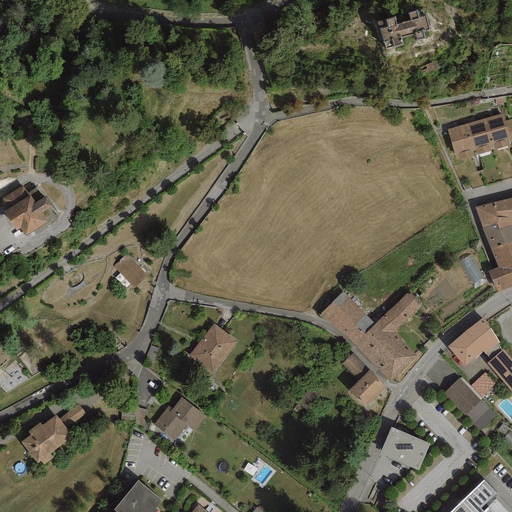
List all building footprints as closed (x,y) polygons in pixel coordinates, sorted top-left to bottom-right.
[(395,17),(377,22),(379,29),(383,43),(384,43),(386,49),(393,47),(403,44),(401,37),(415,33),(417,40),(425,38),(423,32),(430,30),(426,16),(419,18),(417,10),(408,13),(410,20),(397,25),(395,17)] [(503,113),(485,119),(492,145),(493,145),(494,150),(509,145),(508,141),(510,140),(505,121),(503,113)] [(492,145),(485,119),(466,124),(474,151),(475,150),(477,155),(491,151),(490,146),(492,145)] [(474,151),(466,124),(447,129),(455,157),(458,156),(459,160),(473,156),(472,151),(474,151)] [(35,203),(30,195),(3,213),(16,232),(20,229),(25,236),(47,222),(42,214),(54,206),(47,195),(35,203)] [(511,221),(511,197),(475,207),(482,227),(496,222),(498,229),(511,225),(511,221),(511,222),(511,221)] [(511,241),(511,225),(498,229),(496,222),(482,227),(490,249),(511,241)] [(511,241),(490,249),(498,267),(495,268),(488,271),(498,292),(503,290),(511,286),(511,241)] [(148,275),(127,254),(114,267),(135,287),(148,275)] [(471,256),(462,261),(475,282),(483,277),(471,256)] [(342,292),(319,316),(333,326),(351,341),(368,359),(384,375),(390,382),(417,356),(393,332),(421,306),(408,292),(375,324),(342,292)] [(483,318),(447,347),(464,367),(482,351),(485,354),(499,343),(483,318)] [(214,323),(189,356),(212,374),(237,341),(214,323)] [(511,360),(503,349),(486,364),(511,393),(511,360)] [(352,353),(341,363),(358,380),(369,370),(352,353)] [(358,380),(348,391),(365,407),(386,387),(369,370),(358,380)] [(485,372),(470,386),(481,397),(495,384),(485,372)] [(459,378),(443,393),(464,416),(480,400),(482,398),(481,397),(470,386),(461,377),(460,379),(459,378)] [(168,406),(153,425),(175,441),(187,425),(195,431),(206,416),(181,397),(172,409),(168,406)] [(496,416),(480,400),(464,416),(479,432),(496,416)] [(78,404),(59,419),(67,431),(87,416),(78,404)] [(135,423),(147,422),(146,409),(135,409),(135,423)] [(40,423),(28,431),(30,435),(21,442),(37,463),(40,460),(43,465),(52,458),(49,454),(72,437),(67,431),(59,419),(56,415),(42,425),(40,423)] [(429,444),(390,428),(379,455),(418,470),(429,444)] [(456,506),(449,511),(507,511),(495,499),(493,496),(496,494),(483,480),(456,506)] [(137,481),(114,509),(117,511),(156,511),(158,511),(155,508),(162,501),(137,481)]
